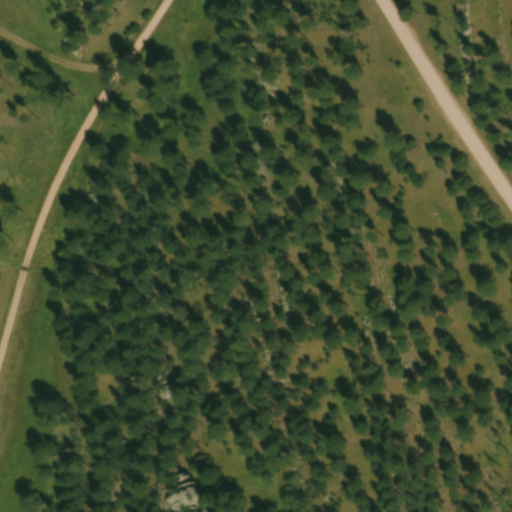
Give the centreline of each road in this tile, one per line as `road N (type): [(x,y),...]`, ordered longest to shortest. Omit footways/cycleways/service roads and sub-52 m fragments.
road 1 (residential): [(0,318),(53,170),(155,0)]
road 2 (residential): [(511,206),(377,0)]
